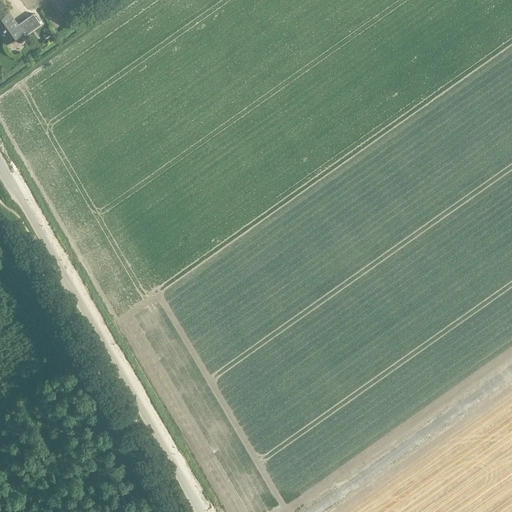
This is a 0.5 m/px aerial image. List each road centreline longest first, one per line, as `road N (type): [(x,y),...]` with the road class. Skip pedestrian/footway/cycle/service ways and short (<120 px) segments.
road 1 (track): [(316,511),(511,373),(114,0),(0,82)]
road 2 (tertiary): [(200,511),(0,162)]
